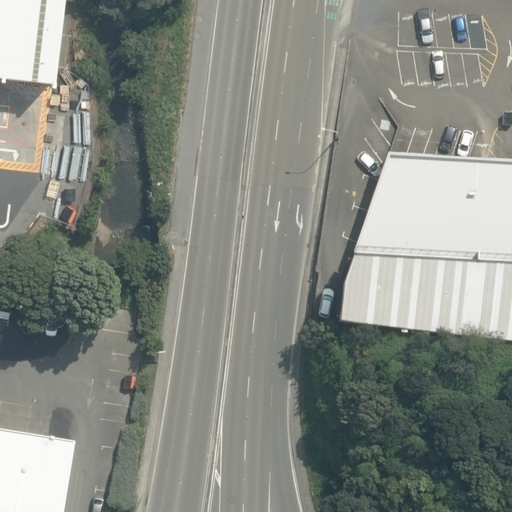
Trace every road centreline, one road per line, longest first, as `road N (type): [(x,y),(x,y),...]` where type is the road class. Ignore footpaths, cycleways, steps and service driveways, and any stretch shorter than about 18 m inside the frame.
road 1 (primary): [(174,511),(242,0)]
road 2 (primary): [(294,0),(258,302)]
road 3 (trunk): [(258,302),(290,511)]
road 4 (primary): [(258,302),(243,511)]
